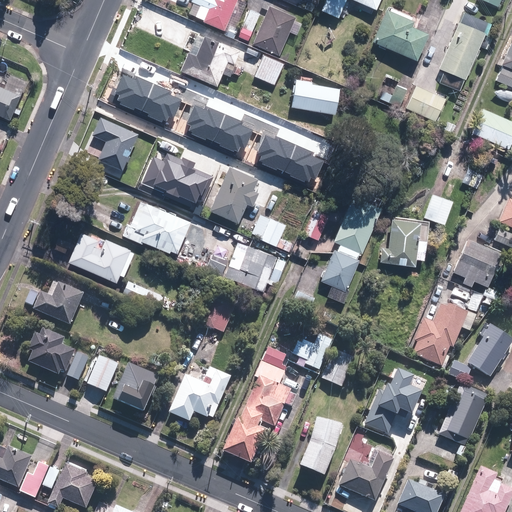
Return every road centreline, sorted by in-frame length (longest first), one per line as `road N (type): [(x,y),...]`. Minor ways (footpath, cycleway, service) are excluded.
road 1 (residential): [(0,392),(278,511)]
road 2 (tertiary): [(81,53),(0,244)]
